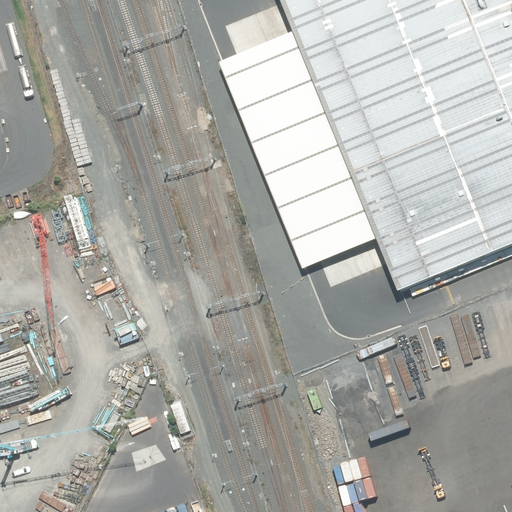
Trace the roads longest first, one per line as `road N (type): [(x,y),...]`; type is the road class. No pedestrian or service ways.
road 1 (track): [(37,0),(112,251),(201,430),(226,511)]
road 2 (unknown): [(511,373),(451,410),(449,469),(471,511)]
